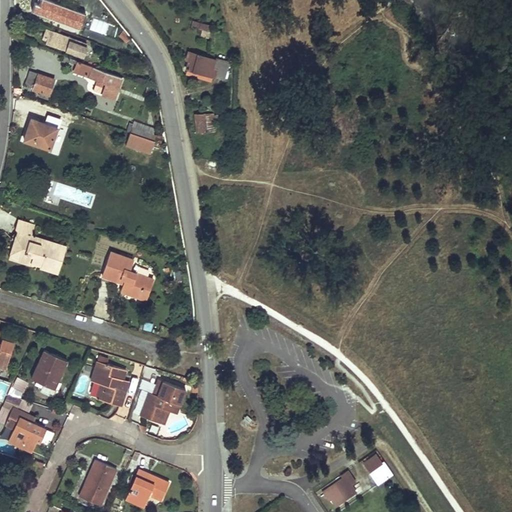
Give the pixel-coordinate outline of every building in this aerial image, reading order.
[(34,3),(32,11),(80,29),(86,14),(57,3),(54,10),(34,3)] [(210,32),(210,26),(200,23),(199,28),(210,32)] [(115,38),(118,28),(112,27),(109,36),(115,38)] [(47,29),(43,38),(47,39),(48,41),(49,43),(54,44),(54,43),(67,48),(68,45),(71,45),(72,44),(77,45),(79,42),(57,34),(57,32),(47,29)] [(129,39),(123,32),(118,36),(124,44),(129,39)] [(188,61),(186,68),(214,76),(216,68),(213,67),(215,59),(189,51),(186,60),(188,61)] [(228,61),(216,57),(215,59),(213,67),(216,68),(214,76),(224,78),(228,61)] [(77,61),(74,71),(97,79),(106,82),(105,86),(105,87),(102,94),(114,98),(121,77),(77,61)] [(214,76),(186,68),(185,73),(213,80),(214,76)] [(30,71),(25,86),(40,91),(39,95),(47,98),(54,79),(30,71)] [(195,114),(197,132),(215,131),(213,112),(206,113),(206,112),(195,114)] [(31,118),(24,139),(50,147),(56,127),(31,118)] [(151,139),(154,128),(133,121),(132,123),(130,130),(129,131),(130,132),(151,139)] [(130,132),(126,144),(150,153),(154,140),(151,139),(130,132)] [(142,175),(150,153),(126,144),(118,166),(142,175)] [(74,153),(71,164),(84,168),(87,157),(74,153)] [(228,164),(210,159),(208,165),(226,170),(228,164)] [(225,177),(226,172),(212,168),(211,174),(225,177)] [(31,235),(35,225),(21,221),(19,223),(16,229),(18,231),(8,257),(57,273),(66,247),(31,235)] [(110,251),(102,276),(119,282),(120,278),(124,280),(123,284),(121,291),(138,297),(141,290),(144,289),(148,290),(153,279),(135,272),(134,276),(127,274),(129,270),(132,259),(110,251)] [(144,289),(141,290),(138,297),(145,300),(148,290),(144,289)] [(0,360),(7,362),(13,343),(1,339),(0,341),(0,360)] [(43,349),(30,378),(53,388),(66,360),(43,349)] [(108,359),(98,355),(96,361),(106,363),(108,359)] [(98,399),(119,405),(127,385),(121,383),(122,378),(125,369),(106,363),(96,361),(90,381),(99,383),(103,385),(98,399)] [(163,381),(157,379),(152,393),(148,392),(146,395),(155,398),(158,388),(160,389),(163,381)] [(146,395),(139,415),(159,422),(164,409),(169,411),(176,413),(182,397),(179,395),(182,388),(163,381),(160,389),(158,388),(155,398),(146,395)] [(141,381),(140,387),(150,389),(151,383),(141,381)] [(103,385),(99,383),(95,398),(98,399),(103,385)] [(7,440),(31,451),(35,440),(39,442),(44,428),(32,423),(27,420),(29,415),(12,407),(6,418),(15,423),(13,429),(7,440)] [(169,411),(164,409),(159,422),(163,424),(169,411)] [(15,423),(6,418),(3,425),(13,429),(15,423)] [(126,448),(123,454),(129,456),(131,449),(126,448)] [(374,453),(361,462),(367,470),(380,462),(374,453)] [(87,477),(78,496),(99,505),(115,468),(94,459),(91,466),(93,467),(89,478),(87,477)] [(160,499),(168,482),(137,469),(124,497),(143,505),(148,494),(160,499)] [(315,493),(316,495),(342,477),(341,475),(315,493)] [(330,499),(335,506),(356,492),(351,484),(355,482),(350,475),(323,494),(328,501),(330,499)]
